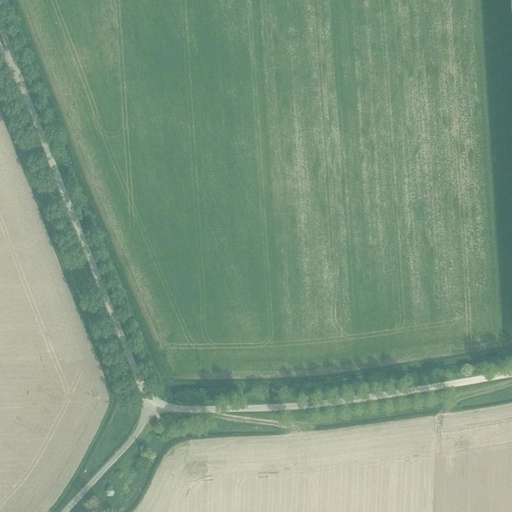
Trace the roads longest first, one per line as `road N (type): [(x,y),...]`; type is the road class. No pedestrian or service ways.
road 1 (unclassified): [(149,414),(14,67)]
road 2 (unclassified): [(149,414),(352,404),(511,373)]
road 3 (unclassified): [(60,511),(149,414)]
